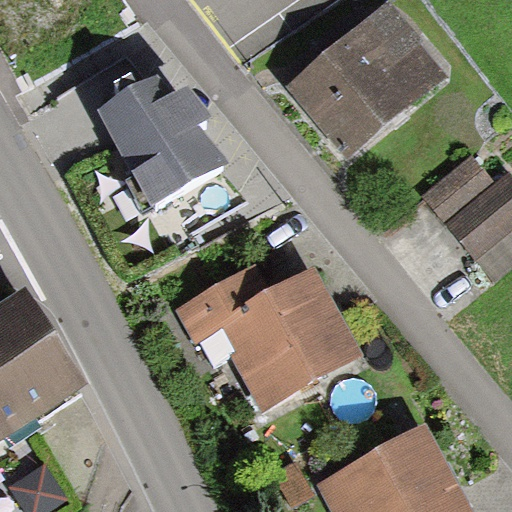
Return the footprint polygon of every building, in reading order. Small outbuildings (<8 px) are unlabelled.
[(384,5),(282,88),(340,160),(443,77),(384,5)] [(164,70),(97,110),(116,141),(133,169),(125,175),(147,211),(224,165),(201,126),(215,117),(188,84),(176,91),(164,70)] [(473,160),(429,195),(494,278),(511,263),(511,177),(510,176),(494,188),(473,160)] [(257,268),(175,310),(194,347),(217,335),(257,413),(368,357),(319,262),(268,289),(257,268)] [(25,293),(0,308),(0,440),(84,389),(25,293)] [(473,511),(427,423),(314,482),(329,511),(473,511)]
